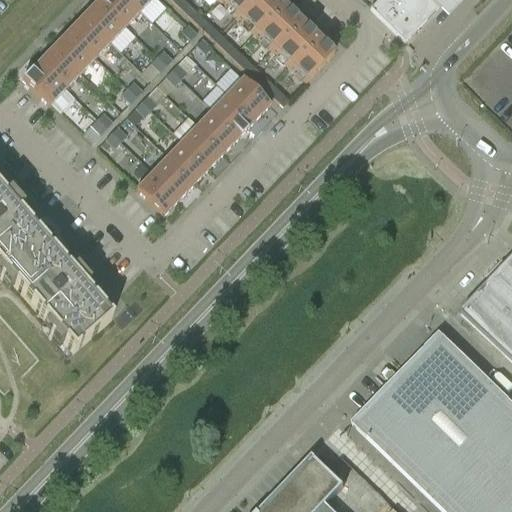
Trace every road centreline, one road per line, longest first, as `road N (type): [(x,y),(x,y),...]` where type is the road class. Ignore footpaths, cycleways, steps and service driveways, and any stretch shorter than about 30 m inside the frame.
road 1 (residential): [(0,119),(150,264),(381,37),(342,0)]
road 2 (tertiary): [(6,511),(369,142)]
road 3 (unclassified): [(208,511),(471,230)]
